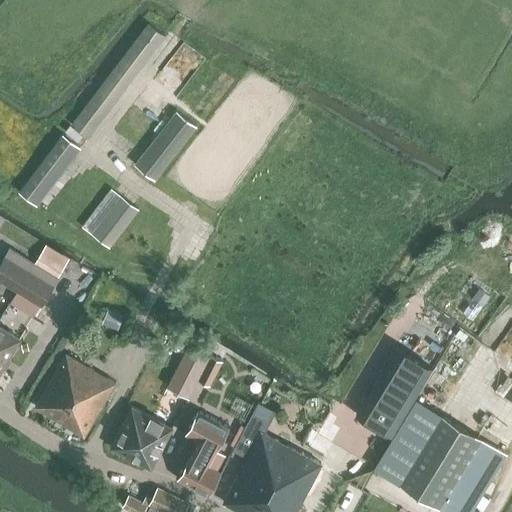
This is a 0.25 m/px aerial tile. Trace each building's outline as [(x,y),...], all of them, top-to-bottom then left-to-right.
[(149,23),(71,124),(86,135),(163,34),(149,23)] [(177,110),(136,163),(155,179),(197,126),(177,110)] [(80,146),(78,145),(64,134),(63,133),(19,192),(35,203),(80,146)] [(83,226),(110,247),(140,208),(112,188),(83,226)] [(41,304),(64,267),(69,259),(47,246),(46,245),(34,263),(18,290),(41,304)] [(10,248),(3,259),(0,265),(0,279),(18,290),(34,263),(10,248)] [(123,316),(108,310),(102,323),(117,330),(123,316)] [(0,372),(8,360),(20,338),(0,326),(0,372)] [(449,349),(466,357),(475,337),(458,329),(449,349)] [(511,331),(499,352),(511,360),(511,331)] [(188,346),(175,371),(168,386),(189,397),(209,356),(188,346)] [(432,369),(396,348),(354,416),(390,438),(432,369)] [(60,421),(91,368),(66,353),(36,406),(60,421)] [(223,360),(211,354),(198,379),(210,385),(223,360)] [(91,368),(60,421),(67,425),(65,429),(72,433),(74,429),(85,435),(116,382),(91,368)] [(416,398),(374,467),(447,511),(468,511),(472,507),(505,453),(416,398)] [(111,447),(152,468),(172,427),(132,406),(111,447)] [(186,433),(197,439),(177,478),(209,495),(221,472),(217,469),(226,454),(217,449),(229,426),(198,410),(186,433)] [(251,419),(249,423),(240,449),(249,454),(224,502),(242,511),(295,511),(322,462),(262,430),(264,426),(251,419)] [(240,449),(249,423),(239,419),(229,444),(240,449)] [(188,504),(188,503),(157,488),(151,500),(146,497),(144,502),(129,494),(123,506),(134,511),(143,511),(148,504),(149,505),(162,511),(193,511),(195,511),(188,504)]
